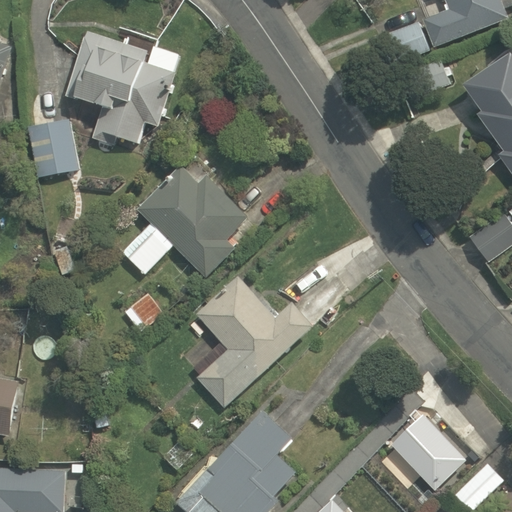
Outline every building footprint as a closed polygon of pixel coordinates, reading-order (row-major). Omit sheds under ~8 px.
[(511,0),(442,0),(446,8),(387,35),(400,65),(511,15),(511,0)] [(87,30),(67,97),(106,108),(96,141),(118,148),(122,138),(141,144),(148,121),(160,124),(182,53),(156,45),(159,34),(121,23),(116,39),(87,30)] [(0,77),(10,46),(0,42),(0,77)] [(503,150),(498,154),(511,173),(511,53),(468,85),(486,111),(480,116),(503,150)] [(405,76),(416,98),(452,81),(441,58),(405,76)] [(73,121),(33,127),(40,177),(80,171),(73,121)] [(151,222),(123,250),(147,274),(175,246),(208,279),(240,247),(231,238),(256,213),(194,151),(172,173),(169,170),(134,205),(151,222)] [(474,238),(489,262),(511,247),(511,220),(509,216),(474,238)] [(197,313),(227,348),(197,374),(224,406),(318,325),(297,301),(278,317),(271,309),(241,275),(197,313)] [(146,290),(123,309),(142,332),(165,312),(146,290)] [(21,376),(0,371),(0,433),(10,435),(21,376)] [(193,511),(272,511),(270,510),(282,497),(278,494),(299,471),(282,455),(287,450),(284,448),(296,436),(268,409),(182,501),(193,511)] [(0,467),(0,511),(18,511),(19,511),(35,511),(62,511),(66,473),(0,467)] [(369,511),(371,510),(341,483),(314,511),(369,511)]
